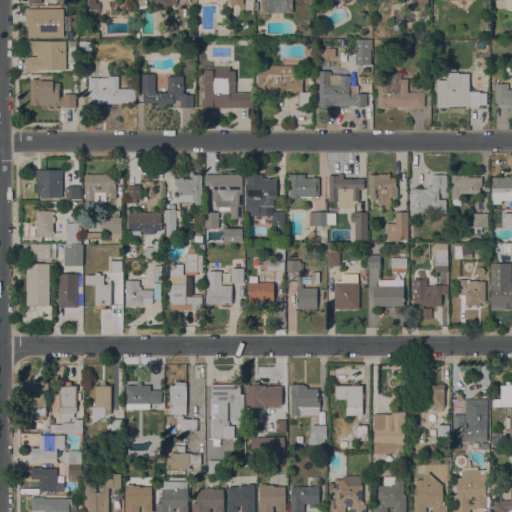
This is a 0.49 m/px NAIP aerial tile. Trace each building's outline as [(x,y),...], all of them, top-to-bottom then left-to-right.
[(86,0),(96,0),(96,2),(100,2),(100,10),(90,10),(90,5),(86,5),(86,0)] [(292,0),(292,12),(261,13),(261,0),(292,0)] [(428,0),(428,4),(424,4),(425,7),(416,8),(415,0),(428,0)] [(28,37),(28,24),(25,24),(25,8),(64,8),(64,16),(65,16),(65,30),(64,30),(64,37),(28,37)] [(325,35),(321,38),(317,35),(317,30),(321,28),(325,31),(325,35)] [(66,40),(66,69),(39,69),(39,71),(25,71),(25,56),(37,56),(37,52),(28,52),(28,40),(66,40)] [(355,40),(371,40),(371,44),(372,44),(372,49),(371,49),(371,64),(355,64),(355,40)] [(79,41),(92,41),(92,55),(79,55),(79,41)] [(82,58),(93,58),(93,71),(82,71),(82,58)] [(311,106),(298,107),(298,92),(258,93),(258,66),(299,65),(299,71),(302,71),(303,91),(310,91),(311,106)] [(202,108),(202,99),(204,99),(204,86),(201,86),(201,81),(204,81),(204,70),(207,70),(207,67),(230,66),(230,70),(235,70),(235,92),(252,92),(252,107),(202,108)] [(319,70),(329,70),(329,75),(350,75),(350,79),(351,79),(351,82),(349,82),(349,93),(367,93),(367,106),(364,106),(364,107),(358,107),(358,106),(355,106),(355,105),(333,105),(333,106),(329,106),(329,107),(319,107),(319,70)] [(378,80),(386,80),(386,72),(401,72),(401,79),(407,79),(407,92),(411,92),(411,85),(424,85),(424,86),(429,86),(429,92),(424,92),(424,107),(412,107),(412,106),(388,106),(388,108),(378,108),(378,80)] [(437,80),(446,80),(446,72),(459,72),(459,73),(469,73),(469,91),(480,91),(480,93),(487,93),(487,106),(449,106),(449,107),(437,107),(437,80)] [(142,74),(155,73),(155,92),(168,92),(168,76),(183,76),(183,93),(187,93),(187,94),(193,94),(193,107),(180,107),(180,108),(173,108),(173,103),(166,103),(166,105),(155,105),(155,103),(143,103),(143,93),(142,93),(142,74)] [(358,82),(358,73),(370,73),(370,82),(358,82)] [(31,79),(38,79),(38,75),(53,75),(53,83),(60,83),(60,96),(63,96),(63,93),(74,93),(75,107),(63,107),(63,106),(52,106),(52,105),(39,105),(38,105),(37,105),(34,105),(33,105),(31,105),(31,79)] [(118,88),(133,88),(133,103),(88,103),(89,77),(109,77),(109,76),(118,76),(118,88)] [(511,104),(495,104),(495,83),(496,83),(496,79),(500,79),(500,83),(508,83),(508,89),(511,89),(511,104)] [(62,169),(62,197),(40,197),(40,193),(37,193),(37,181),(36,181),(36,169),(62,169)] [(114,174),(114,179),(116,179),(116,181),(118,181),(118,183),(116,183),(116,198),(106,198),(106,201),(94,201),(94,200),(85,200),(85,174),(114,174)] [(179,192),(177,192),(177,186),(175,186),(175,179),(179,179),(179,177),(185,177),(185,179),(193,179),(193,174),(202,174),(202,204),(195,204),(195,200),(194,200),(194,202),(179,202),(179,192)] [(243,174),(243,218),(230,218),(230,207),(216,207),(216,201),(212,201),(212,185),(205,185),(205,174),(243,174)] [(262,177),(265,177),(265,178),(277,178),(277,197),(273,197),(273,211),(285,211),(285,231),(274,231),(274,225),(272,225),(272,215),(247,215),(247,174),(262,174),(262,177)] [(290,174),(305,174),(305,178),(319,177),(319,196),(319,197),(315,197),(315,196),(312,196),(312,197),(307,197),(307,196),(306,196),(306,197),(300,197),(300,198),(290,198),(290,174)] [(329,175),(338,175),(338,174),(343,174),(343,178),(364,178),(364,189),(359,189),(359,200),(359,203),(354,203),(354,206),(338,207),(338,201),(335,201),(335,202),(332,202),(332,201),(329,201),(329,175)] [(369,174),(390,174),(390,177),(396,177),(396,186),(397,186),(398,197),(391,197),(391,209),(378,209),(378,199),(369,199),(369,174)] [(412,200),(411,200),(411,197),(412,197),(412,193),(411,193),(411,188),(417,188),(417,189),(426,189),(426,188),(427,188),(427,186),(432,186),(432,174),(446,174),(446,193),(440,193),(440,188),(439,188),(439,199),(446,199),(446,213),(429,213),(429,212),(423,212),(423,216),(413,216),(413,213),(412,213),(412,200)] [(468,175),(468,177),(482,177),(482,187),(480,187),(480,193),(466,193),(466,196),(461,196),(461,199),(451,199),(451,175),(468,175)] [(511,200),(501,200),(501,204),(492,203),(492,177),(511,177),(511,200)] [(141,199),(137,199),(137,203),(126,203),(126,198),(128,198),(128,185),(141,185),(141,199)] [(80,198),(67,199),(66,186),(80,186),(80,198)] [(164,197),(176,197),(176,234),(166,234),(166,222),(164,222),(164,197)] [(53,212),(55,212),(55,214),(53,214),(53,231),(55,231),(55,234),(53,234),(53,235),(36,235),(36,224),(34,224),(34,219),(36,219),(36,216),(35,216),(35,211),(37,211),(43,211),(43,209),(45,209),(45,211),(53,211),(53,212)] [(326,225),(309,225),(309,212),(326,211),(326,213),(326,224),(326,225)] [(387,223),(395,223),(395,211),(407,211),(407,239),(387,239),(387,223)] [(161,212),(161,230),(154,230),(154,233),(143,233),(143,231),(141,231),(141,230),(128,230),(128,212),(161,212)] [(219,227),(205,227),(205,212),(219,212),(219,227)] [(366,240),(355,240),(355,225),(353,225),(353,222),(351,222),(351,212),(367,212),(366,240)] [(511,212),(502,213),(503,227),(511,227),(511,212)] [(336,213),(336,224),(326,224),(326,213),(336,213)] [(488,227),(482,227),(482,233),(475,233),(475,227),(473,227),(473,213),(488,213),(488,227)] [(122,239),(119,239),(119,241),(114,241),(114,239),(111,239),(111,232),(101,232),(101,217),(121,217),(122,239)] [(81,241),(81,243),(83,243),(83,265),(64,265),(64,246),(66,246),(66,243),(60,243),(60,223),(81,223),(81,241)] [(243,228),(243,242),(224,242),(224,228),(243,228)] [(145,255),(142,255),(142,247),(153,247),(153,241),(161,241),(161,244),(162,244),(162,255),(145,255)] [(448,272),(435,272),(435,243),(448,243),(448,272)] [(51,245),(51,259),(41,259),(41,261),(35,261),(35,259),(31,259),(31,244),(51,245)] [(455,245),(462,245),(462,244),(472,244),(472,258),(455,258),(455,245)] [(511,306),(510,306),(510,309),(504,309),(504,306),(491,306),(491,263),(511,263),(511,282),(511,251),(492,251),(492,244),(511,244),(511,306)] [(266,271),(266,259),(277,260),(277,248),(285,248),(285,271),(266,271)] [(340,266),(327,266),(327,252),(328,252),(328,248),(337,248),(337,252),(340,252),(340,266)] [(111,251),(122,251),(122,271),(111,272),(111,251)] [(186,253),(198,253),(198,255),(202,255),(203,271),(186,271),(186,253)] [(368,268),(368,255),(380,255),(380,268),(368,268)] [(407,258),(407,271),(391,271),(391,258),(407,258)] [(317,309),(297,309),(297,285),(298,285),(298,271),(287,271),(287,260),(300,260),(300,263),(303,263),(303,276),(311,276),(311,272),(319,272),(319,283),(304,283),(304,288),(317,288),(317,309)] [(27,263),(49,263),(49,305),(27,305),(27,263)] [(171,309),(171,305),(170,305),(170,264),(183,264),(183,276),(186,276),(186,277),(188,277),(188,281),(186,281),(186,298),(191,298),(191,296),(201,296),(202,309),(171,309)] [(162,282),(153,282),(153,265),(162,265),(162,282)] [(476,272),(478,267),(482,266),(486,270),(484,275),(480,276),(476,272)] [(231,268),(244,268),(244,282),(231,283),(231,268)] [(208,304),(208,271),(221,271),(221,285),(232,285),(232,304),(208,304)] [(78,307),(58,307),(58,273),(78,273),(78,280),(78,307)] [(359,308),(334,308),(335,282),(336,282),(336,281),(342,281),(342,274),(358,274),(358,282),(359,282),(359,308)] [(104,275),(104,284),(108,284),(108,281),(111,281),(111,305),(110,307),(107,307),(106,305),(106,309),(95,309),(95,284),(86,284),(85,275),(104,275)] [(274,300),(258,301),(258,306),(249,306),(249,276),(257,276),(258,283),(274,282),(274,300)] [(404,279),(404,306),(374,306),(373,286),(379,286),(379,280),(404,279)] [(477,305),(478,306),(476,307),(473,307),(471,306),(472,305),(469,305),(469,306),(464,306),(464,302),(465,302),(466,295),(459,294),(460,279),(470,279),(470,280),(478,280),(478,281),(486,281),(485,300),(487,300),(487,302),(486,302),(486,304),(483,304),(483,303),(481,303),(481,305),(477,305)] [(126,306),(126,280),(139,280),(139,286),(141,286),(141,289),(153,289),(153,300),(152,302),(151,304),(149,305),(147,306),(143,306),(126,306)] [(422,306),(422,303),(414,303),(414,294),(417,294),(417,282),(426,282),(426,287),(431,287),(431,290),(433,290),(433,287),(441,287),(441,306),(422,306)] [(22,417),(22,399),(26,399),(26,397),(31,397),(31,398),(32,398),(32,393),(34,393),(34,381),(48,381),(48,393),(46,393),(46,417),(22,417)] [(61,385),(65,385),(65,381),(71,381),(71,386),(77,386),(76,411),(75,413),(74,418),(70,418),(70,421),(60,420),(61,385)] [(94,416),(94,407),(95,407),(95,385),(100,385),(100,381),(105,381),(105,385),(111,385),(111,414),(105,416),(94,416)] [(186,407),(170,407),(170,385),(175,385),(175,381),(181,381),(181,382),(186,382),(186,407)] [(248,385),(253,385),(253,381),(258,381),(258,385),(264,385),(264,406),(248,406),(248,385)] [(150,404),(150,409),(126,409),(126,385),(137,385),(137,382),(142,382),(142,385),(151,385),(151,390),(161,390),(161,404),(150,404)] [(511,439),(511,428),(506,428),(506,417),(511,417),(511,410),(508,410),(508,406),(493,406),(493,399),(501,399),(501,397),(493,397),(493,388),(501,388),(501,385),(506,385),(506,382),(511,382),(511,385),(511,439)] [(362,393),(364,393),(364,398),(363,398),(362,415),(346,415),(346,399),(335,399),(336,385),(352,385),(352,383),(357,383),(357,385),(362,385),(362,393)] [(209,397),(211,397),(211,384),(241,384),(241,394),(244,394),(244,401),(243,401),(243,421),(230,421),(230,402),(227,402),(227,421),(229,421),(229,423),(234,423),(234,444),(228,444),(228,439),(209,439),(209,397)] [(291,415),(291,384),(305,384),(305,385),(307,385),(307,388),(318,388),(318,397),(319,397),(319,415),(291,415)] [(444,407),(444,408),(440,408),(440,407),(427,407),(427,385),(430,385),(430,384),(433,384),(433,385),(435,385),(435,384),(438,384),(438,385),(439,385),(439,384),(444,384),(444,393),(446,393),(446,398),(444,398),(444,407)] [(453,414),(465,414),(465,423),(465,399),(487,399),(487,422),(487,441),(453,441),(453,414)] [(374,414),(391,414),(391,411),(405,411),(405,427),(404,427),(404,445),(403,445),(403,449),(399,449),(399,450),(395,450),(395,452),(380,452),(380,453),(374,453),(374,414)] [(57,432),(57,424),(62,424),(62,422),(75,422),(75,419),(82,419),(82,432),(57,432)] [(111,419),(122,419),(122,437),(111,437),(111,419)] [(197,419),(197,430),(186,430),(186,419),(197,419)] [(272,425),(272,436),(260,436),(260,425),(272,425)] [(326,425),(326,439),(325,439),(325,445),(309,445),(309,438),(311,438),(311,425),(326,425)] [(367,425),(368,440),(364,440),(364,441),(357,441),(356,425),(367,425)] [(449,425),(449,436),(437,436),(437,425),(449,425)] [(65,435),(65,448),(57,448),(57,459),(32,459),(32,447),(39,447),(39,435),(65,435)] [(168,470),(168,465),(171,465),(170,453),(178,453),(177,446),(185,446),(185,454),(201,453),(201,464),(190,465),(190,469),(168,470)] [(81,450),(81,464),(68,464),(63,464),(63,450),(81,450)] [(397,454),(397,461),(394,461),(394,462),(388,463),(388,458),(390,458),(390,454),(397,454)] [(466,465),(460,467),(457,465),(455,463),(455,459),(456,457),(457,456),(462,454),(465,456),(467,459),(466,465)] [(221,460),(221,473),(209,473),(208,460),(221,460)] [(81,464),(81,480),(68,480),(68,464),(81,464)] [(42,467),(42,468),(57,468),(57,475),(64,475),(64,481),(57,481),(57,482),(64,482),(64,491),(39,491),(39,479),(31,479),(31,467),(42,467)] [(487,508),(477,508),(477,509),(470,509),(470,511),(452,511),(453,505),(456,505),(456,496),(457,496),(458,477),(452,477),(452,470),(486,470),(486,467),(489,467),(489,506),(487,506),(487,508)] [(442,485),(443,501),(444,501),(444,505),(447,505),(447,511),(432,511),(432,507),(426,507),(426,511),(414,511),(414,495),(416,495),(416,480),(422,480),(428,472),(442,485)] [(84,511),(84,482),(96,482),(96,492),(99,492),(99,485),(105,485),(105,474),(121,474),(121,488),(108,488),(108,511),(84,511)] [(333,511),(333,495),(336,495),(335,479),(343,479),(343,475),(361,475),(361,485),(362,485),(362,501),(363,501),(363,504),(366,504),(366,511),(351,511),(351,507),(345,507),(345,511),(333,511)] [(290,511),(290,501),(291,501),(290,487),(309,486),(311,486),(311,477),(320,476),(320,485),(319,485),(319,503),(304,503),(304,511),(290,511)] [(373,511),(373,504),(376,504),(376,502),(377,502),(377,485),(384,485),(384,477),(396,476),(396,479),(404,479),(404,495),(406,495),(406,511),(394,511),(394,507),(388,507),(388,511),(373,511)] [(490,480),(493,480),(493,482),(501,482),(501,488),(493,488),(493,492),(501,492),(501,498),(493,498),(493,502),(490,502),(490,480)] [(156,511),(156,503),(162,503),(162,489),(164,489),(163,482),(187,481),(187,511),(179,511),(179,508),(173,508),(173,511),(156,511)] [(125,511),(125,484),(133,484),(133,486),(139,486),(139,487),(152,487),(152,511),(143,511),(143,506),(139,506),(139,511),(125,511)] [(255,511),(241,511),(241,505),(237,505),(237,511),(228,511),(228,487),(241,487),(241,485),(247,485),(247,484),(255,484),(255,511)] [(286,511),(276,511),(276,506),(273,506),(273,511),(259,511),(259,499),(258,499),(258,497),(259,497),(259,495),(258,495),(258,492),(259,492),(259,484),(268,484),(268,485),(273,485),(273,486),(286,486),(286,511)] [(205,489),(205,487),(211,487),(211,489),(224,489),(224,511),(215,511),(215,508),(210,508),(210,511),(192,511),(192,503),(198,503),(198,489),(205,489)] [(511,500),(511,488),(511,509),(509,509),(506,511),(496,511),(492,508),(494,506),(493,505),(497,501),(498,502),(501,499),(502,500),(511,500)] [(43,497),(43,498),(69,498),(69,511),(42,511),(42,510),(31,510),(31,497),(43,497)]
